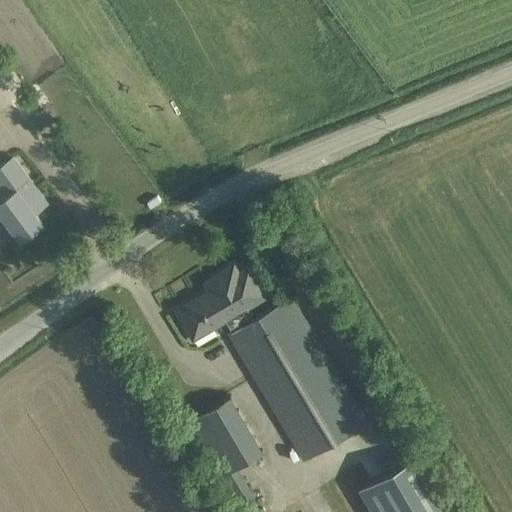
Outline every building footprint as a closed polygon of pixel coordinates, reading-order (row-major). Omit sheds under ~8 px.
[(34,115),(25,122),(34,134),(43,127),(34,115)] [(0,230),(1,231),(9,225),(17,235),(18,237),(41,221),(34,211),(46,201),(35,185),(28,177),(12,155),(0,164),(0,180),(8,191),(0,197),(0,230)] [(239,273),(234,264),(213,277),(218,285),(177,309),(194,338),(226,319),(232,330),(228,332),(303,460),(367,423),(291,295),(254,317),(247,306),(266,296),(249,267),(239,273)] [(204,412),(229,470),(266,454),(241,396),(204,412)] [(468,511),(430,445),(360,486),(375,511),(468,511)]
